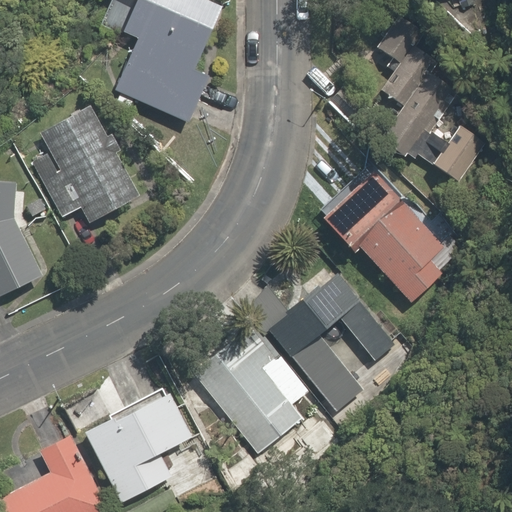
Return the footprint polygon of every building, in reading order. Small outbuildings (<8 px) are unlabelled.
[(129,0),(116,28),(132,36),(109,86),(185,121),(206,75),(190,68),(218,5),(206,0),(129,0)] [(379,137),(456,186),(488,136),(442,106),(449,95),(433,85),(415,73),(420,65),(404,55),(411,43),(391,30),(379,49),(393,58),(374,87),(400,104),(379,137)] [(88,102),(36,128),(48,151),(28,161),(56,217),(76,207),(84,223),(136,197),(88,102)] [(461,250),(423,205),(413,213),(373,166),(316,214),(348,253),(358,244),(404,298),(461,250)] [(16,178),(0,178),(0,296),(43,277),(21,229),(36,222),(16,178)] [(368,354),(388,339),(331,265),(259,320),(269,333),(282,350),(324,405),(330,412),(360,389),(314,330),(336,313),(368,354)] [(282,350),(269,333),(240,356),(227,339),(189,368),(257,456),(324,405),(282,350)] [(159,464),(153,451),(186,434),(162,387),(110,414),(100,394),(66,412),(82,444),(87,441),(118,501),(166,477),(161,467),(159,464)] [(68,429),(34,447),(45,469),(0,491),(0,511),(91,511),(106,505),(68,429)] [(166,477),(177,499),(218,478),(200,443),(159,464),(161,467),(166,477)]
